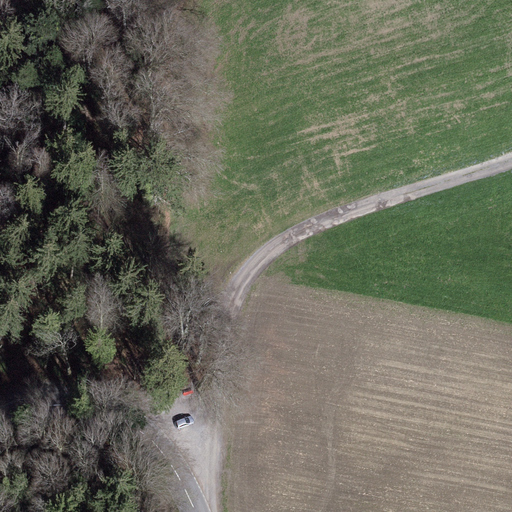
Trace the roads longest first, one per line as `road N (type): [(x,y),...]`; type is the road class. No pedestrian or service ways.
road 1 (track): [(511,160),(286,239),(232,279)]
road 2 (tertiary): [(197,511),(142,428),(90,400),(23,401),(0,415)]
road 3 (track): [(232,279),(204,511)]
